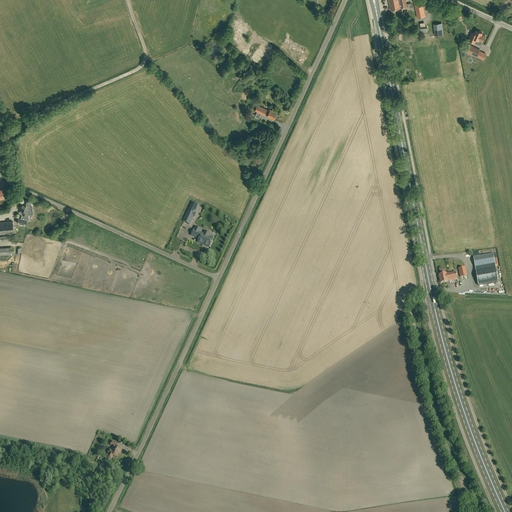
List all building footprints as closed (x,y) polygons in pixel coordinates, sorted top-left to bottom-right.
[(104,0),(106,4),(117,0),(75,0),(79,12),(93,8),(91,1),(93,1),(92,0),(104,0)] [(389,4),(390,10),(407,7),(406,2),(406,1),(400,3),(400,2),(389,4)] [(87,15),(88,18),(105,12),(105,9),(87,15)] [(108,13),(89,17),(90,22),(109,18),(108,13)] [(476,30),(474,34),(472,33),(468,40),(474,43),(476,39),(479,40),(483,41),(485,36),(481,34),(482,33),(476,30)] [(469,45),(466,51),(477,56),(480,50),(469,45)] [(263,81),(259,86),(263,89),(267,84),(263,81)] [(265,116),(265,115),(267,116),(274,120),(277,113),(269,109),(267,113),(266,112),(268,110),(258,105),(255,111),(257,112),(255,117),(259,119),(261,114),(265,116)] [(2,179),(9,177),(6,172),(4,162),(0,162),(0,171),(0,173),(2,179)] [(29,203),(30,202),(23,200),(20,210),(20,212),(22,215),(21,219),(18,218),(17,223),(25,225),(26,221),(29,220),(28,212),(33,212),(32,207),(32,205),(32,204),(31,204),(30,203),(29,203)] [(192,203),(189,209),(183,222),(190,225),(193,217),(194,217),(196,213),(195,213),(199,206),(192,203)] [(0,222),(0,234),(13,234),(12,221),(0,222)] [(213,239),(209,237),(210,234),(205,232),(204,234),(200,233),(201,230),(196,227),(194,230),(192,235),(199,239),(198,242),(209,248),(213,239)] [(493,254),(473,257),(478,285),(498,282),(493,254)] [(456,272),(446,274),(439,275),(440,283),(448,282),(448,281),(457,280),(456,272)] [(111,459),(113,455),(116,457),(119,453),(120,452),(121,452),(122,449),(117,447),(119,444),(112,441),(110,445),(112,446),(111,450),(112,451),(110,454),(109,453),(107,457),(108,458),(108,459),(109,459),(110,459),(111,459)]
